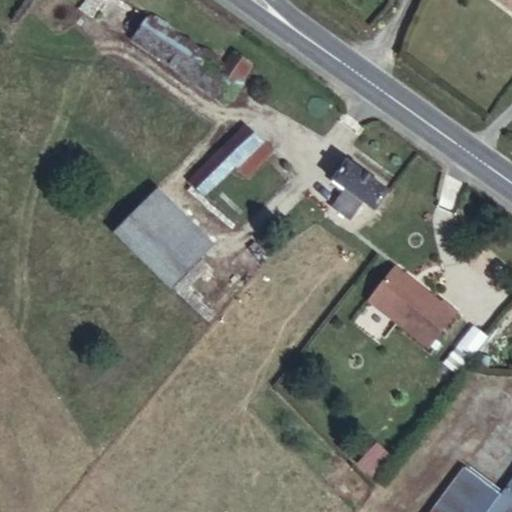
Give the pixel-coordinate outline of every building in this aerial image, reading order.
[(511,0),(490,0),(511,16),(511,0)] [(206,60),(132,8),(117,29),(208,92),(234,55),(218,44),(206,60)] [(0,47),(12,31),(0,22),(0,47)] [(243,162),(262,146),(248,131),(230,147),(243,162)] [(272,158),(262,146),(243,162),(235,170),(245,181),(272,158)] [(235,170),(243,162),(230,147),(191,182),(204,196),(235,170)] [(372,212),(387,192),(348,163),(333,184),(341,189),(333,202),(350,213),(359,203),(372,212)] [(209,246),(160,188),(113,228),(162,286),(209,246)] [(445,307),(399,270),(372,303),(432,350),(460,315),(446,305),(445,307)] [(488,341),(476,332),(463,348),(475,358),(488,341)] [(511,511),(511,479),(502,493),(467,467),(435,509),(439,511),(511,511)]
